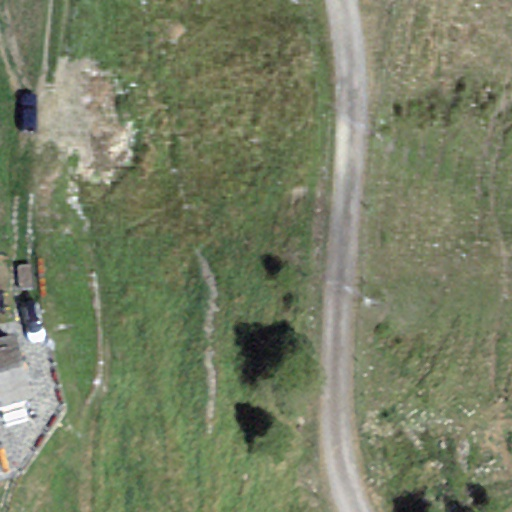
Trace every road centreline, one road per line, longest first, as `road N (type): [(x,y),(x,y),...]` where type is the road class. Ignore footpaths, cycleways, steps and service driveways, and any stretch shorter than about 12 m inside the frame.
road 1 (unclassified): [(353,511),(338,463),(351,86),(337,0)]
road 2 (track): [(12,316),(60,0)]
